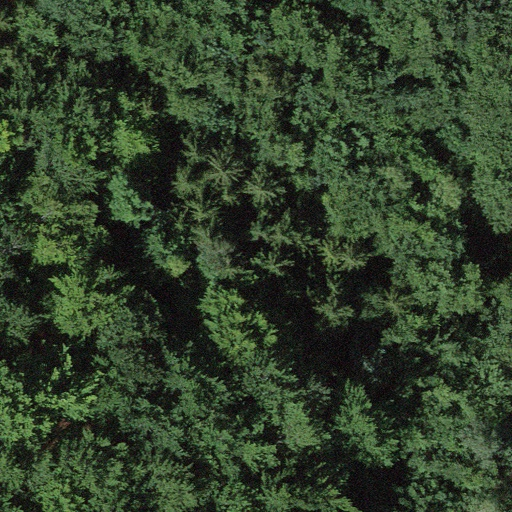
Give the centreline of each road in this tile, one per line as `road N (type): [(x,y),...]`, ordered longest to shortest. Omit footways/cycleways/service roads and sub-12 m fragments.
road 1 (motorway): [(445,511),(208,0)]
road 2 (motorway): [(0,95),(196,511)]
